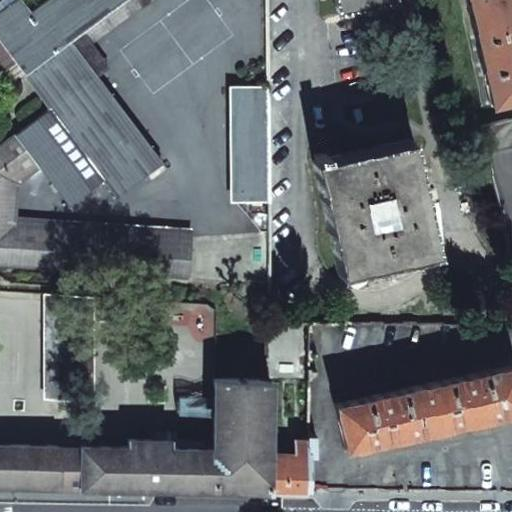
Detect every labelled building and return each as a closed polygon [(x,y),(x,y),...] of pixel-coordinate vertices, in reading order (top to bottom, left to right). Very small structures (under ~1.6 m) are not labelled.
[(0,144),(0,264),(188,277),(190,236),(13,225),(16,183),(39,166),(68,205),(104,178),(116,195),(161,162),(69,39),(120,0),(45,0),(30,12),(20,0),(15,0),(0,12),(0,39),(50,107),(0,144)] [(333,0),(336,11),(386,0),(333,0)] [(511,0),(465,0),(488,103),(511,97),(511,0)] [(234,85),(234,108),(267,108),(267,84),(234,85)] [(234,108),(234,200),(268,200),(267,108),(234,108)] [(511,116),(479,124),(511,268),(511,116)] [(312,159),(338,274),(436,252),(410,137),(325,155),(324,150),(314,153),(315,158),(312,159)] [(41,293),(43,401),(68,401),(68,346),(66,295),(41,293)] [(66,295),(68,346),(93,346),(92,296),(66,295)] [(68,346),(68,401),(94,400),(93,346),(68,346)] [(334,402),(344,447),(433,427),(511,410),(511,367),(511,362),(334,402)] [(0,444),(0,484),(56,486),(308,490),(308,440),(295,440),(295,454),(281,453),(267,453),(268,380),(215,378),(213,448),(168,447),(168,440),(128,439),(128,447),(81,446),(81,450),(57,450),(57,445),(0,444)]
